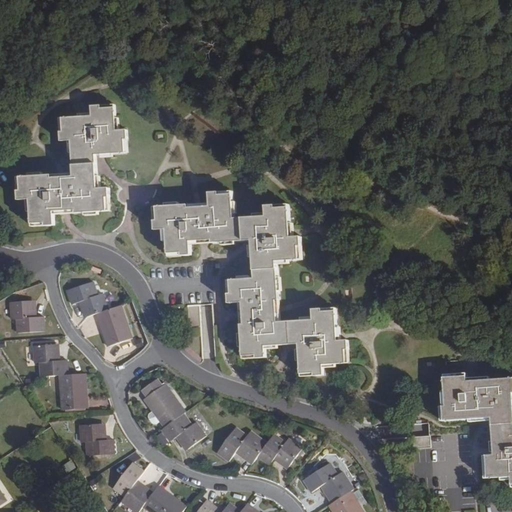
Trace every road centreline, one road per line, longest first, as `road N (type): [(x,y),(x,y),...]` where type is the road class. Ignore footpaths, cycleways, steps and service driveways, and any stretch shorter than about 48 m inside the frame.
road 1 (track): [(511,237),(209,105)]
road 2 (residential): [(164,343),(208,379),(317,413),(356,434),(386,475),(396,511)]
road 3 (residential): [(295,511),(267,489),(202,481),(150,453),(113,383)]
road 4 (residential): [(45,255),(89,251),(121,264),(141,285),(164,343)]
road 5 (residential): [(113,383),(65,325),(45,255)]
